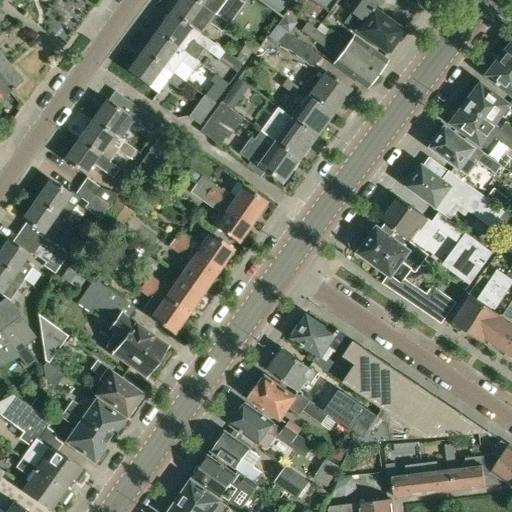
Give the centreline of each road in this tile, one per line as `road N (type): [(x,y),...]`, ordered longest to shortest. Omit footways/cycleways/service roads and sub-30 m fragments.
road 1 (primary): [(285,267),(487,0)]
road 2 (primary): [(113,511),(285,267)]
road 3 (residential): [(511,420),(285,267)]
road 4 (residential): [(0,191),(137,0)]
